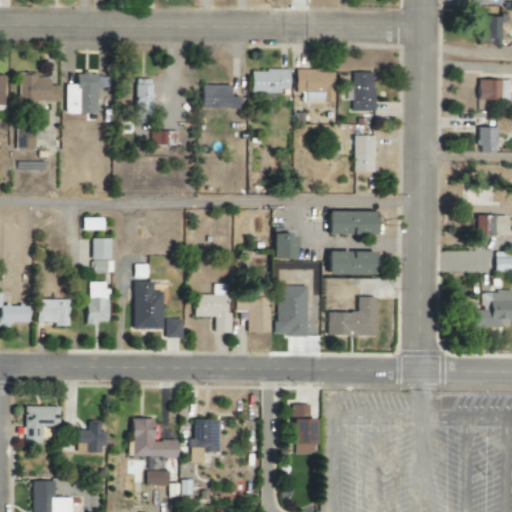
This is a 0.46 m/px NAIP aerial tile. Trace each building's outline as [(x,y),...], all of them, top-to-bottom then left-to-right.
[(475,45),(497,44),(497,16),(475,16),(475,45)] [(286,70),(247,70),(246,93),(277,93),(277,88),(285,88),(286,70)] [(330,70),(292,70),(292,92),(301,92),(301,102),(330,101),(330,70)] [(348,111),(371,111),(370,72),(348,72),(348,111)] [(15,106),(34,106),(34,102),(54,103),(55,86),(46,85),(46,77),(35,77),(35,74),(15,73),(15,106)] [(61,85),(61,114),(93,113),(93,73),(72,73),(72,84),(61,85)] [(149,79),(131,79),(130,119),(147,119),(149,79)] [(505,101),(506,81),(474,80),(473,100),(505,101)] [(196,108),(235,109),(235,97),(226,97),(226,85),(197,85),(196,108)] [(30,149),(31,128),(13,127),(13,148),(30,149)] [(492,128),(474,127),(474,153),(491,153),(492,128)] [(147,146),(173,145),(172,131),(146,132),(147,146)] [(350,173),(371,172),(370,136),(349,136),(350,173)] [(371,213),(322,211),(321,234),(370,235),(371,213)] [(505,216),(471,216),(471,236),(504,236),(505,216)] [(291,237),(283,237),(283,228),(268,228),(268,259),(291,260),(291,237)] [(105,238),(87,239),(88,272),(105,272),(105,238)] [(370,252),(322,252),(322,275),(370,275),(370,252)] [(507,272),(508,258),(490,258),(490,272),(507,272)] [(104,282),(83,281),(82,323),(103,323),(104,282)] [(128,329),(158,329),(158,291),(148,291),(148,282),(128,282),(128,329)] [(190,316),(210,317),(210,333),(227,333),(227,313),(222,313),(222,284),(209,284),(209,295),(190,295),(190,316)] [(302,336),(302,285),(271,286),(272,336),(302,336)] [(507,291),(478,291),(478,310),(463,310),(463,328),(508,328),(507,291)] [(322,336),(371,337),(371,298),(353,297),(352,313),(323,313),(322,336)] [(231,312),(243,312),(243,333),(265,333),(265,298),(231,298),(231,312)] [(64,300),(33,299),(32,322),(51,323),(51,327),(63,327),(64,300)] [(0,323),(24,324),(24,306),(0,305),(0,323)] [(161,338),(178,338),(178,319),(161,319),(161,338)] [(310,454),(310,418),(304,418),(304,404),(288,403),(287,453),(310,454)] [(55,406),(20,406),(20,443),(37,443),(37,426),(54,426),(55,406)] [(173,440),(148,440),(149,418),(127,418),(126,456),(173,457),(173,440)] [(215,419),(189,418),(189,439),(185,439),(185,463),(199,463),(199,451),(214,451),(215,419)] [(82,452),(99,452),(100,430),(95,430),(95,420),(84,420),(83,429),(72,429),(72,442),(82,442),(82,452)] [(163,471),(142,470),(141,485),(163,485),(163,471)] [(65,511),(66,497),(50,497),(50,481),(28,480),(27,511),(65,511)] [(97,492),(81,492),(81,511),(96,511),(97,492)]
